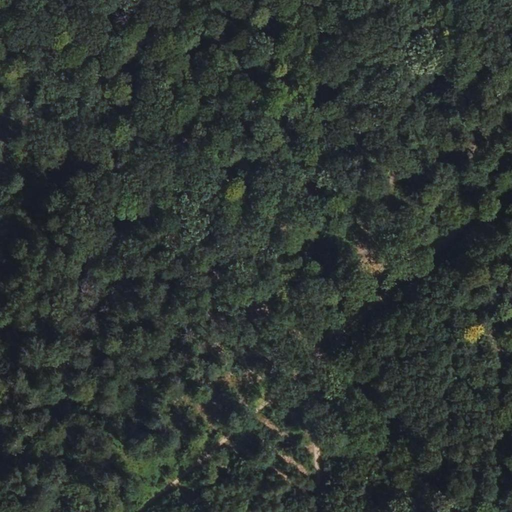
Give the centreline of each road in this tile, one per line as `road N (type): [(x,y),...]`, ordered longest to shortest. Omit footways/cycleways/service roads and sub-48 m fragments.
road 1 (track): [(311,363),(0,110)]
road 2 (track): [(311,363),(308,0)]
road 3 (track): [(311,363),(511,187)]
road 4 (track): [(492,511),(311,363)]
road 5 (track): [(140,511),(311,363)]
road 6 (track): [(315,511),(311,363)]
